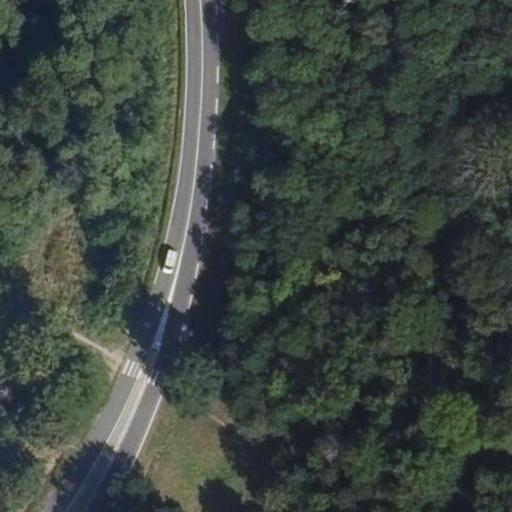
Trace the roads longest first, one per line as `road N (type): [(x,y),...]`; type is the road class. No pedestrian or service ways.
road 1 (tertiary): [(199,0),(194,185),(156,343),(86,495)]
road 2 (unknown): [(0,264),(143,377)]
road 3 (unknown): [(454,511),(511,383)]
